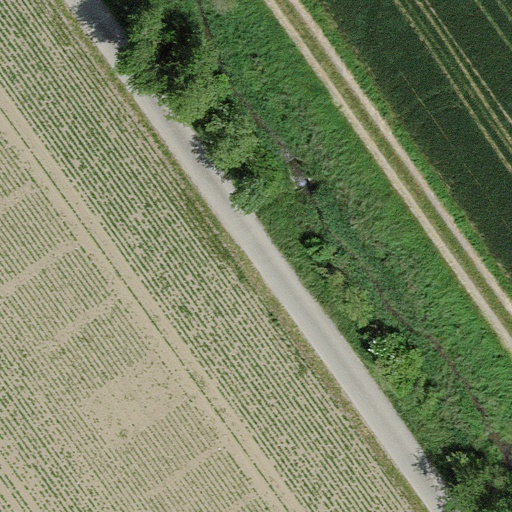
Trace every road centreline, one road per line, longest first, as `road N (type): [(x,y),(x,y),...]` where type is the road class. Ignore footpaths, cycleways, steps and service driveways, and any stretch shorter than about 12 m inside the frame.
road 1 (track): [(449,511),(83,0)]
road 2 (track): [(511,328),(283,0)]
